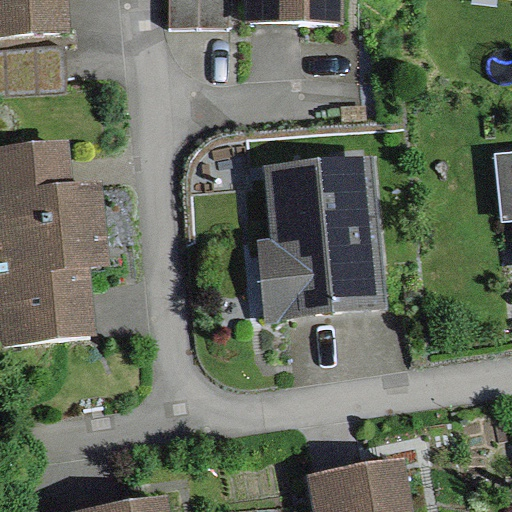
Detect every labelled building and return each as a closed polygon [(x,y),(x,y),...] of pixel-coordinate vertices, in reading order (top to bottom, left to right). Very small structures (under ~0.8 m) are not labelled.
[(0,0),(0,36),(59,34),(58,0),(0,0)] [(254,0),(254,26),(339,25),(338,0),(254,0)] [(0,341),(79,335),(74,265),(84,264),(78,188),(48,191),(46,154),(0,157),(0,341)] [(373,318),(361,173),(265,181),(271,257),(259,258),(265,327),(373,318)] [(402,511),(396,477),(313,493),(316,511),(402,511)]
